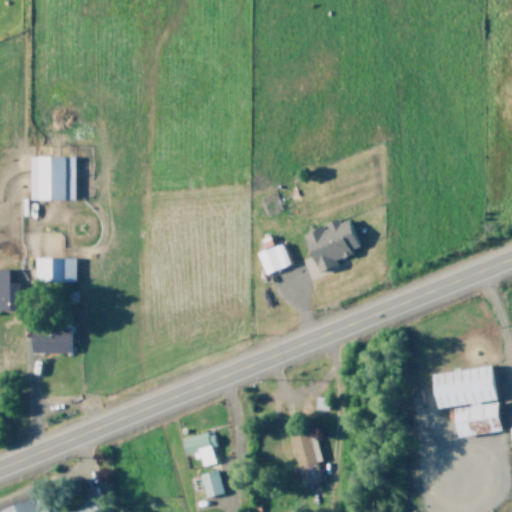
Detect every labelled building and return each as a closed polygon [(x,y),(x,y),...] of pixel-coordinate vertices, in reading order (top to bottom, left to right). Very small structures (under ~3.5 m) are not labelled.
[(72,198),(72,155),(27,155),(27,199),(72,198)] [(300,231),(313,271),(335,264),(333,257),(356,249),(346,218),(336,221),(335,217),(321,222),(322,224),(300,231)] [(261,272),(287,265),(280,242),(254,250),(261,272)] [(72,257),(32,256),(32,279),(72,280),(72,257)] [(0,309),(16,309),(16,282),(6,282),(6,268),(0,267),(0,309)] [(28,352),(69,351),(69,327),(28,328),(28,352)] [(429,372),(433,408),(450,406),(454,436),(498,431),(490,364),(429,372)] [(314,460),(320,459),(312,421),(286,426),(298,484),(319,480),(314,460)] [(213,462),(209,446),(215,445),(211,429),(179,437),(183,454),(196,450),(200,465),(213,462)] [(197,473),(203,497),(221,492),(215,469),(197,473)] [(0,507),(0,511),(37,511),(31,496),(0,507)] [(64,511),(102,511),(99,501),(64,511)]
